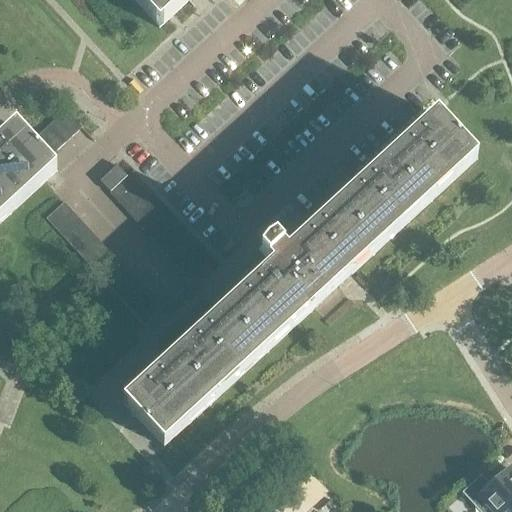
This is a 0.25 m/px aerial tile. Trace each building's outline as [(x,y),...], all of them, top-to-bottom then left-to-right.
[(191,0),(134,0),(161,29),(191,0)] [(73,138),(82,130),(66,113),(57,121),(73,138)] [(155,354),(122,384),(134,396),(124,405),(137,419),(164,448),(314,310),(310,306),(323,295),(327,299),(333,293),(337,289),(352,276),(352,275),(477,161),(450,131),(438,118),(312,232),(312,233),(297,246),(292,241),(286,234),(281,229),(277,234),(258,251),(261,255),(221,292),(233,305),(166,366),(155,354)] [(64,146),(73,138),(57,121),(48,129),(64,146)] [(46,162),(64,146),(48,129),(31,145),(46,162)] [(0,224),(45,184),(56,173),(46,162),(31,145),(17,130),(7,139),(0,131),(0,224)] [(117,167),(101,182),(111,193),(127,178),(119,169),(117,167)] [(118,203),(136,187),(127,178),(111,193),(110,194),(118,203)] [(127,212),(144,196),(136,187),(118,203),(127,212)] [(135,221),(152,205),(144,196),(127,212),(135,221)] [(55,229),(72,213),(64,204),(47,220),(55,229)] [(143,230),(160,214),(152,205),(135,221),(143,230)] [(81,222),(72,213),(55,229),(63,238),(81,222)] [(151,239),(168,223),(160,214),(143,230),(151,239)] [(71,247),(89,231),(81,222),(63,238),(71,247)] [(159,248),(176,232),(168,223),(151,239),(159,248)] [(79,256),(97,240),(89,231),(71,247),(79,256)] [(167,257),(185,241),(176,232),(159,248),(167,257)] [(87,265),(105,248),(97,240),(79,256),(87,265)] [(175,266),(193,250),(185,241),(167,257),(175,266)] [(95,273),(113,257),(105,248),(87,265),(95,273)] [(195,264),(201,259),(193,250),(175,266),(184,274),(189,269),(195,264)] [(103,282),(121,266),(113,257),(95,273),(103,282)] [(209,268),(201,259),(195,264),(203,273),(209,268)] [(203,273),(195,264),(189,269),(197,278),(203,273)] [(129,275),(121,266),(103,282),(112,291),(129,275)] [(197,278),(189,269),(184,274),(192,283),(197,278)] [(137,284),(129,275),(112,291),(120,300),(137,284)] [(146,293),(137,284),(120,300),(128,309),(146,293)] [(154,302),(146,293),(128,309),(136,318),(142,313),(148,307),(154,302)] [(156,316),(162,311),(154,302),(148,307),(156,316)] [(156,316),(148,307),(142,313),(150,322),(156,316)] [(150,322),(142,313),(136,318),(144,327),(150,322)] [(471,487),(463,494),(479,511),(500,511),(511,501),(511,473),(509,470),(489,488),(480,479),(471,487)] [(474,472),(465,481),(471,487),(480,479),(474,472)] [(326,488),(318,495),(326,504),(333,496),(326,488)] [(511,511),(511,501),(500,511),(511,511)]
